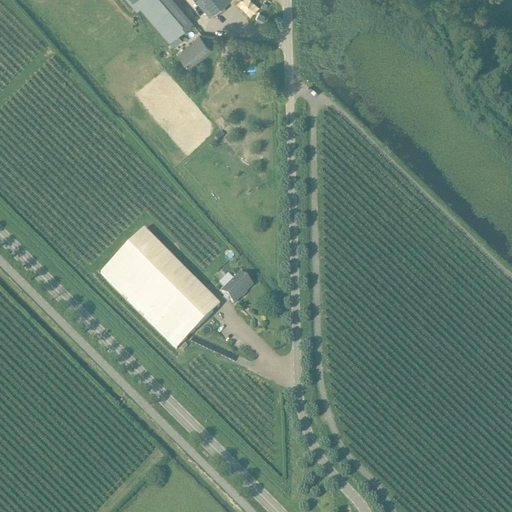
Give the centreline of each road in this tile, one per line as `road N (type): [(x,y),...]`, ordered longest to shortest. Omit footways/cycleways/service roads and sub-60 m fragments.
road 1 (unclassified): [(364,511),(318,456),(299,405),(287,0)]
road 2 (track): [(313,94),(323,396),(339,445),(392,511)]
road 3 (secondary): [(277,511),(0,234)]
road 4 (unclassified): [(0,261),(251,511)]
road 5 (track): [(289,90),(332,103),(511,279)]
